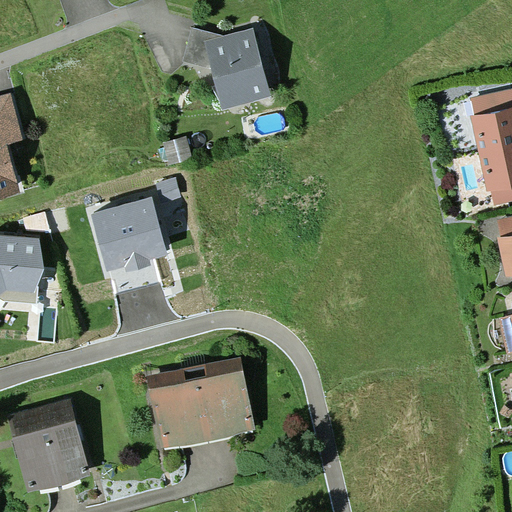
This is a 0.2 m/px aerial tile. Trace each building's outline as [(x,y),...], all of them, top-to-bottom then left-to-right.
[(250,33),(201,47),(216,104),(266,90),(250,33)] [(0,197),(20,192),(6,145),(23,140),(9,91),(0,94),(0,197)] [(486,112),(472,115),(480,152),(511,144),(511,101),(510,91),(483,97),(486,112)] [(502,185),(505,200),(511,198),(511,144),(480,152),(488,188),(502,185)] [(150,199),(94,215),(109,269),(126,264),(128,270),(148,264),(147,258),(165,253),(150,199)] [(507,273),(511,272),(511,218),(509,219),(511,231),(511,233),(499,237),(507,273)] [(0,234),(0,298),(3,300),(35,303),(38,285),(43,268),(39,238),(0,234)] [(237,361),(193,370),(204,427),(248,418),(237,361)] [(160,436),(204,427),(193,370),(148,379),(160,436)] [(91,390),(99,387),(97,378),(88,381),(91,390)] [(67,404),(38,412),(56,477),(85,469),(67,404)] [(27,485),(56,477),(38,412),(9,420),(27,485)] [(501,436),(490,438),(491,448),(503,447),(501,436)]
